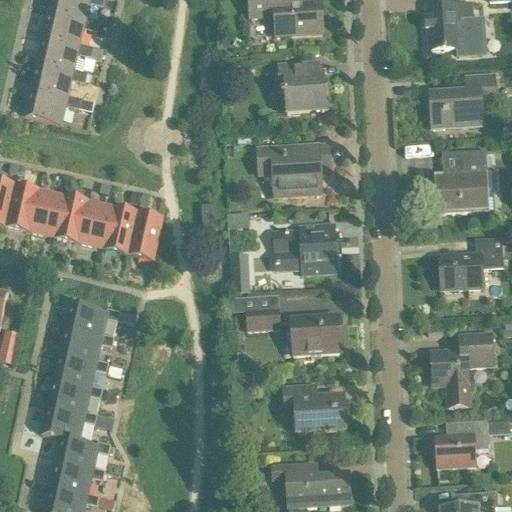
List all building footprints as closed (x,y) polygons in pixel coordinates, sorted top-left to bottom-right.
[(51,0),(48,15),(85,23),(89,8),(102,11),(104,0),(103,0),(51,0)] [(248,0),(250,21),(274,20),(275,39),(321,37),(319,5),(298,7),(297,0),(248,0)] [(428,10),(431,53),(459,51),(458,35),(474,34),(472,7),(428,10)] [(85,23),(48,15),(43,41),(79,49),(83,33),(96,36),(98,26),(85,23)] [(37,67),(74,75),(77,60),(90,62),(92,52),(79,49),(43,41),(37,67)] [(102,54),(92,52),(90,62),(99,65),(102,54)] [(221,65),(222,79),(237,78),(236,64),(221,65)] [(86,77),(74,75),(37,67),(31,92),(68,101),(71,85),(84,88),(86,77)] [(278,70),(279,88),(284,88),(286,118),(326,115),(323,79),(319,80),(318,67),(278,70)] [(430,98),(432,132),(482,129),(480,101),(495,100),(493,78),(466,80),(467,96),(430,98)] [(81,104),(81,103),(68,101),(31,92),(25,120),(61,129),(66,111),(78,113),(79,113),(81,104)] [(95,107),(81,103),(81,104),(79,113),(92,116),(95,107)] [(236,139),(224,139),(224,148),(236,147),(236,139)] [(257,153),(258,179),(273,178),(274,200),(321,198),(320,178),(329,178),(328,161),(309,162),(309,151),(257,153)] [(454,176),(435,177),(437,218),(493,214),(491,174),(486,174),(485,155),(453,157),(454,176)] [(9,176),(17,178),(19,168),(11,166),(9,176)] [(84,182),(82,189),(92,191),(93,185),(84,182)] [(0,229),(5,231),(14,189),(0,185),(0,229)] [(101,195),(109,197),(110,188),(103,187),(101,195)] [(14,189),(5,231),(30,236),(39,194),(14,189)] [(39,194),(30,236),(54,242),(64,200),(39,194)] [(142,196),(134,194),(131,206),(140,208),(142,196)] [(147,210),(150,197),(142,196),(140,208),(147,210)] [(64,200),(54,242),(79,247),(88,205),(64,200)] [(88,205),(79,247),(104,253),(113,211),(88,205)] [(201,208),(202,233),(217,232),(216,207),(201,208)] [(113,211),(104,253),(128,258),(138,216),(113,211)] [(138,216),(128,258),(153,264),(162,222),(138,216)] [(228,219),(229,232),(248,230),(248,218),(228,219)] [(333,229),(299,231),(299,235),(273,236),(275,268),(301,266),(301,278),(336,277),(333,229)] [(476,244),(477,258),(481,257),(482,273),(504,272),(502,242),(476,244)] [(233,298),(248,297),(246,257),(231,258),(231,268),(233,298)] [(482,273),(481,257),(477,258),(439,260),(440,276),(441,276),(442,294),(483,291),(482,273)] [(106,317),(70,309),(64,335),(100,343),(101,340),(105,323),(117,326),(119,317),(107,314),(106,317)] [(247,315),(248,335),(279,333),(278,313),(247,315)] [(136,320),(121,317),(119,325),(134,328),(136,320)] [(290,324),(292,360),(340,357),(338,321),(290,324)] [(64,335),(58,361),(95,369),(95,366),(99,350),(111,353),(114,343),(101,340),(100,343),(64,335)] [(493,370),(491,338),(459,340),(460,355),(430,356),(432,390),(448,390),(449,411),(471,410),(468,371),(493,370)] [(237,356),(238,378),(257,377),(257,366),(245,356),(237,356)] [(13,360),(10,360),(1,358),(0,362),(0,367),(8,369),(11,370),(13,360)] [(95,369),(58,361),(53,387),(89,395),(90,392),(93,376),(106,378),(108,369),(95,366),(95,369)] [(120,380),(122,372),(112,370),(110,378),(120,380)] [(53,387),(47,413),(84,421),(84,418),(88,402),(100,404),(102,395),(90,392),(89,395),(53,387)] [(283,391),(284,411),(295,410),(296,439),(344,436),(342,400),(309,401),(308,390),(283,391)] [(115,406),(117,398),(104,395),(102,403),(115,406)] [(96,421),(84,418),(84,421),(47,413),(41,439),(60,443),(78,447),(82,428),(94,430),(96,421)] [(94,430),(112,434),(114,424),(96,421),(94,430)] [(435,442),(437,472),(475,470),(475,455),(489,454),(488,425),(456,427),(456,438),(444,439),(444,442),(435,442)] [(509,427),(497,428),(498,439),(510,438),(509,427)] [(92,477),(93,474),(97,458),(109,460),(111,451),(94,447),(93,450),(78,447),(60,443),(55,469),(92,477)] [(105,477),(93,474),(92,477),(55,469),(49,495),(87,503),(87,500),(91,483),(103,486),(105,477)] [(271,471),(272,485),(286,484),(288,511),(350,508),(348,479),(307,481),(306,469),(271,471)] [(97,511),(99,503),(87,500),(87,503),(49,495),(45,511),(84,511),(85,509),(96,511),(97,511)] [(495,511),(494,497),(464,498),(464,511),(495,511)]
